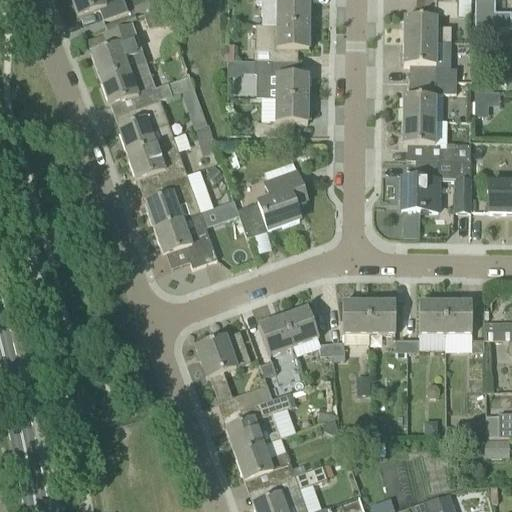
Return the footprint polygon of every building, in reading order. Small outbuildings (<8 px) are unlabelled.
[(68,0),(77,21),(97,14),(101,26),(127,17),(121,0),(68,0)] [(261,18),(261,30),(308,31),(309,6),(299,6),(298,0),(255,0),(255,4),(267,4),(268,18),(261,18)] [(436,0),(436,8),(470,8),(470,0),(436,0)] [(511,34),(511,17),(494,17),(494,0),(474,0),(474,34),(511,34)] [(470,8),(436,8),(436,19),(470,19),(470,8)] [(404,22),(403,45),(450,46),(451,32),(436,32),(436,22),(404,22)] [(141,58),(142,57),(132,29),(107,38),(112,51),(90,59),(99,85),(142,70),(137,57),(140,55),(141,58)] [(255,30),(255,67),(297,67),(297,66),(293,66),(293,55),(308,55),(308,31),(261,30),(255,30)] [(408,86),(435,86),(456,87),(456,74),(435,74),(435,69),(443,69),(447,65),(448,47),(450,47),(450,46),(403,45),(403,70),(409,70),(408,86)] [(266,104),(275,104),(307,104),(307,80),(293,80),(293,68),(297,68),(297,67),(255,67),(255,78),(266,79),(266,104)] [(129,103),(133,115),(160,106),(159,105),(193,93),(188,81),(167,89),(155,93),(146,68),(142,70),(99,85),(108,110),(129,103)] [(456,98),(456,87),(435,86),(408,86),(408,101),(434,102),(435,98),(456,98)] [(402,101),(402,125),(434,126),(434,102),(408,101),(402,101)] [(254,140),(293,141),(293,140),(290,140),(290,128),(307,128),(307,104),(275,104),(275,126),(269,126),(269,128),(254,128),(254,140)] [(117,134),(126,159),(171,143),(167,130),(168,129),(160,106),(133,115),(138,126),(117,134)] [(438,166),(470,166),(470,150),(454,149),(454,154),(442,153),(434,153),(434,126),(402,125),(402,150),(412,150),(412,165),(438,166)] [(207,130),(195,133),(202,160),(215,157),(207,130)] [(126,159),(135,185),(156,178),(161,191),(187,181),(178,157),(177,157),(171,143),(126,159)] [(433,186),(455,186),(455,217),(469,217),(470,166),(438,166),(417,165),(416,184),(401,184),(401,216),(437,217),(437,200),(433,200),(433,186)] [(199,217),(213,213),(200,174),(187,178),(199,217)] [(296,176),(265,187),(270,203),(257,208),(258,210),(237,217),(246,244),(299,225),(293,209),(306,205),(296,176)] [(199,217),(187,181),(161,191),(164,201),(144,209),(153,235),(183,224),(199,217)] [(511,186),(488,186),(487,218),(511,218),(511,186)] [(211,228),(236,224),(233,208),(208,212),(211,228)] [(216,265),(199,217),(183,224),(153,235),(162,260),(184,253),(192,274),(216,265)] [(342,307),(342,340),(368,340),(368,307),(342,307)] [(368,340),(394,340),(394,307),(368,307),(368,340)] [(444,340),(444,307),(418,307),(418,340),(444,340)] [(471,307),(444,307),(444,340),(471,340),(471,307)] [(282,322),(293,352),(318,344),(307,313),(282,322)] [(258,330),(269,361),(293,352),(282,322),(258,330)] [(511,327),(483,328),(483,345),(483,346),(508,345),(511,345),(511,327)] [(223,377),(250,367),(239,337),(195,353),(206,383),(210,382),(223,377)] [(406,358),(406,345),(394,346),(394,358),(406,358)] [(418,345),(406,345),(406,358),(418,357),(418,345)] [(483,357),(483,346),(483,345),(471,345),(471,357),(483,357)] [(331,363),(342,362),(341,350),(331,351),(331,363)] [(320,363),(331,363),(331,351),(320,351),(320,363)] [(275,378),(271,367),(260,371),(264,382),(275,378)] [(237,402),(241,415),(271,405),(266,391),(237,402)] [(266,448),(279,443),(270,419),(290,412),(286,400),(271,405),(241,415),(246,427),(224,434),(234,460),(266,448)] [(511,418),(498,419),(498,422),(486,421),(487,442),(511,441),(511,418)] [(483,446),(484,463),(509,462),(508,444),(483,446)] [(271,463),(266,448),(234,460),(243,486),(264,479),(268,490),(293,481),(285,458),(271,463)] [(304,511),(298,494),(326,484),(326,483),(334,480),(329,468),(293,481),(268,490),(272,502),(251,509),(252,511),(304,511)] [(424,507),(425,511),(441,511),(437,502),(424,507)]
